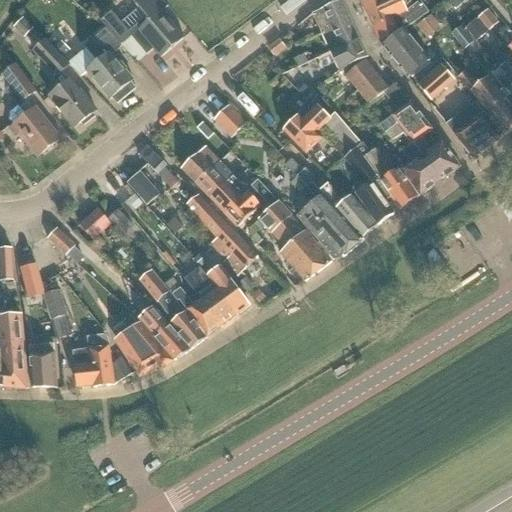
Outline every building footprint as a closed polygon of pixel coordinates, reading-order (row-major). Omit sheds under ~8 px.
[(112,14),(102,22),(123,47),(133,38),(148,56),(155,51),(162,59),(185,40),(163,14),(164,13),(152,0),(139,0),(134,4),(140,11),(122,26),(112,14)] [(360,0),(364,8),(381,0),(360,0)] [(405,4),(403,0),(381,0),(364,8),(374,28),(408,12),(412,9),(421,2),(424,0),(408,0),(409,1),(405,4)] [(448,0),(457,11),(470,0),(448,0)] [(322,34),(351,20),(342,1),(313,16),(322,34)] [(408,12),(374,28),(380,43),(383,47),(405,30),(405,29),(416,23),(430,14),(421,2),(412,9),(408,12)] [(500,24),(489,11),(480,19),(490,32),(500,24)] [(442,30),(432,16),(419,27),(429,40),(442,30)] [(24,19),(14,29),(25,39),(34,29),(24,19)] [(351,20),(322,34),(331,52),(360,38),(351,20)] [(477,20),(466,29),(477,43),(488,34),(477,20)] [(462,27),(452,35),(465,51),(475,44),(462,27)] [(405,30),(383,47),(409,78),(410,79),(431,62),(405,29),(405,30)] [(87,49),(69,64),(82,78),(88,73),(112,101),(115,99),(120,106),(138,90),(133,84),(136,82),(114,56),(124,48),(108,30),(86,48),(87,49)] [(369,57),(360,38),(331,52),(340,71),(351,66),(369,57)] [(286,48),(281,41),(269,49),(274,57),(286,48)] [(47,42),(35,54),(58,78),(71,66),(47,42)] [(69,49),(62,42),(56,49),(65,58),(71,52),(68,50),(69,49)] [(305,56),(295,60),(299,68),(308,63),(305,56)] [(354,70),(351,66),(340,71),(345,77),(347,75),(354,86),(373,70),(366,61),(354,70)] [(511,68),(508,63),(500,69),(506,77),(511,85),(511,68)] [(419,86),(433,102),(457,82),(442,66),(419,86)] [(18,68),(5,77),(26,104),(21,108),(20,106),(12,113),(11,120),(15,126),(11,129),(17,137),(21,134),(29,144),(28,145),(27,147),(28,150),(29,152),(31,152),(34,152),(35,152),(39,157),(61,140),(30,101),(38,94),(18,68)] [(511,109),(511,85),(506,77),(500,69),(493,75),(499,83),(500,81),(511,96),(511,97),(506,102),(511,109)] [(362,96),(381,80),(373,70),(354,86),(362,96)] [(506,137),(511,132),(511,109),(506,102),(489,79),(479,86),(469,72),(461,77),(506,137)] [(381,80),(362,96),(369,105),(385,92),(400,112),(394,117),(399,124),(387,133),(393,141),(403,134),(411,145),(413,144),(423,138),(432,131),(396,84),(388,90),(381,80)] [(71,82),(50,98),(75,129),(83,123),(85,126),(97,117),(94,114),(97,112),(87,98),(85,100),(71,82)] [(478,104),(447,127),(473,161),(503,139),(478,104)] [(351,155),(353,153),(362,145),(336,114),(331,119),(318,106),(304,121),(300,117),(285,132),(307,155),(322,140),(316,134),(325,126),(351,155)] [(231,107),(217,121),(234,139),(248,125),(231,107)] [(204,124),(198,129),(209,141),(215,135),(204,124)] [(413,144),(440,182),(460,168),(448,146),(432,151),(423,138),(413,144)] [(440,182),(413,144),(411,145),(405,150),(415,163),(404,171),(421,196),(440,182)] [(197,184),(219,163),(206,149),(183,170),(197,184)] [(371,154),(363,161),(375,176),(377,175),(401,210),(419,198),(400,170),(393,175),(376,151),(371,154)] [(160,159),(152,168),(160,176),(166,169),(168,167),(160,159)] [(313,183),(315,181),(306,170),(304,172),(293,160),(288,166),(318,200),(298,218),(321,243),(320,244),(334,261),(341,255),(344,259),(364,242),(322,194),(313,183)] [(221,162),(219,163),(197,184),(211,199),(228,182),(232,187),(238,182),(238,180),(221,162)] [(160,176),(159,176),(172,189),(179,183),(166,170),(166,169),(160,176)] [(141,173),(128,185),(147,207),(161,196),(141,173)] [(364,240),(379,226),(352,198),(345,204),(321,176),(315,181),(313,183),(322,194),(324,192),(364,240)] [(260,220),(273,235),(292,218),(258,181),(252,187),(272,209),(260,220)] [(228,182),(211,199),(224,213),(243,195),(242,193),(245,190),(238,182),(232,187),(228,182)] [(357,196),(379,226),(394,215),(372,185),(357,196)] [(243,195),(224,213),(238,228),(261,207),(245,190),(242,193),(243,195)] [(136,196),(129,202),(136,211),(144,204),(136,196)] [(216,240),(229,228),(199,197),(187,206),(216,240)] [(112,225),(109,222),(99,209),(80,225),(94,240),(112,225)] [(120,212),(109,222),(112,224),(124,238),(134,228),(120,212)] [(292,218),(273,235),(286,250),(281,254),(305,283),(332,263),(305,232),(292,218)] [(176,219),(168,226),(176,235),(183,228),(176,219)] [(258,258),(229,228),(216,240),(217,241),(211,246),(226,262),(225,264),(238,277),(258,258)] [(58,230),(49,239),(67,257),(68,256),(76,262),(82,255),(75,248),(76,248),(58,230)] [(48,241),(33,252),(48,274),(68,259),(48,241)] [(14,250),(0,251),(2,276),(2,283),(16,282),(14,250)] [(36,266),(22,269),(30,299),(44,296),(36,266)] [(200,268),(185,280),(201,301),(222,328),(238,316),(208,277),(208,278),(200,268)] [(221,268),(208,277),(238,316),(250,307),(229,278),(221,268)] [(155,272),(142,281),(159,305),(160,304),(161,306),(168,316),(172,314),(176,320),(171,324),(192,351),(207,339),(187,313),(186,314),(174,297),(173,298),(169,292),(155,272)] [(222,328),(201,301),(194,306),(174,279),(166,285),(186,314),(187,313),(207,339),(222,328)] [(61,291),(44,297),(57,340),(61,338),(62,342),(74,339),(68,317),(68,316),(61,291)] [(192,351),(171,324),(170,325),(158,312),(145,324),(176,361),(192,351)] [(1,351),(25,350),(22,315),(0,317),(0,329),(2,349),(1,351)] [(162,371),(176,361),(145,324),(144,325),(142,323),(119,339),(126,348),(122,351),(141,378),(159,367),(162,371)] [(90,351),(73,352),(78,389),(94,388),(94,390),(115,386),(113,364),(111,349),(106,335),(88,337),(90,351)] [(54,345),(30,347),(34,388),(58,389),(54,345)] [(1,349),(0,348),(0,389),(4,390),(12,390),(10,369),(2,369),(1,351),(1,349)] [(10,369),(12,390),(29,390),(25,350),(1,351),(2,369),(10,369)] [(113,364),(115,386),(133,375),(122,358),(113,364)]
